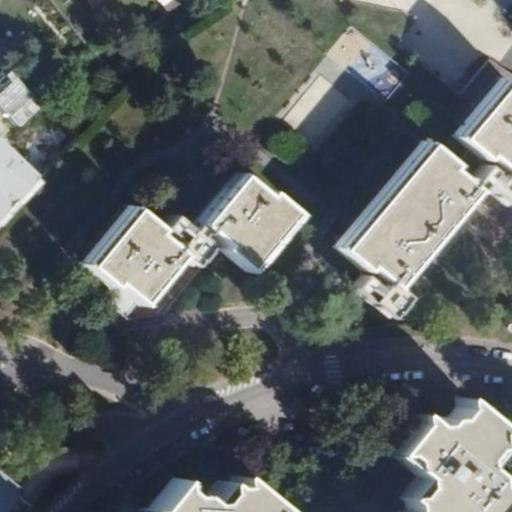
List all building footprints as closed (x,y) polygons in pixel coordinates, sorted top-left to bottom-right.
[(84,0),(92,9),(103,0),(84,0)] [(90,53),(81,60),(91,72),(99,65),(90,53)] [(0,98),(12,88),(0,75),(0,98)] [(511,87),(499,76),(451,133),(479,155),(482,151),(485,154),(509,174),(511,170),(511,87)] [(321,77),(283,119),(310,144),(348,102),(321,77)] [(48,123),(37,111),(19,130),(30,141),(48,123)] [(446,161),(418,139),(331,243),(359,266),(362,262),(391,286),(471,188),(443,165),(446,161)] [(260,193),(233,171),(193,220),(221,243),(218,246),(245,268),(291,212),(264,190),(260,193)] [(152,227),(125,205),(79,260),(107,282),(110,279),(138,301),(177,253),(157,237),(149,231),(152,227)] [(481,511),(503,486),(475,463),(491,442),(486,438),(486,429),(496,428),(456,395),(455,395),(457,403),(449,414),(438,415),(433,421),(426,422),(410,409),(410,420),(386,451),(400,462),(414,473),(397,494),(401,497),(403,508),(395,510),(393,510),(395,511),(481,511)] [(260,511),(265,507),(276,506),(234,472),(232,474),(233,483),(223,483),(219,480),(201,501),(172,477),(147,508),(138,508),(142,511),(260,511)] [(0,504),(12,490),(5,484),(0,480),(0,504)] [(20,496),(12,490),(0,504),(0,511),(18,511),(27,502),(20,496)]
